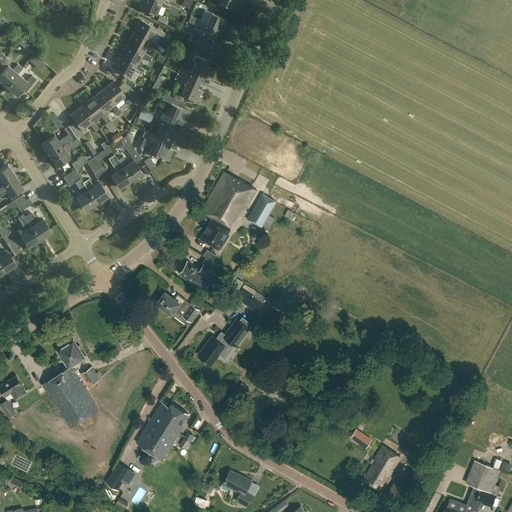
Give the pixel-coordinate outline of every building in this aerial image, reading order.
[(171,6),(163,2),(163,3),(156,0),(142,0),(139,8),(157,16),(161,7),(169,10),(171,6)] [(220,0),(219,3),(239,12),(243,1),(240,0),(220,0)] [(195,26),(214,34),(217,29),(226,33),(231,22),(211,13),(207,24),(197,19),(195,26)] [(162,17),(160,22),(169,25),(171,19),(162,17)] [(141,20),(134,33),(151,42),(155,34),(163,38),(165,34),(141,20)] [(0,27),(0,31),(4,36),(10,30),(4,24),(0,27)] [(195,26),(192,32),(201,36),(196,46),(216,55),(221,44),(211,40),(214,34),(195,26)] [(151,42),(134,33),(127,45),(144,54),(149,46),(156,50),(159,46),(151,42)] [(23,39),(19,43),(24,48),(28,43),(23,39)] [(138,66),(142,58),(150,62),(152,58),(144,54),(127,45),(121,57),(138,66)] [(182,68),(180,74),(199,83),(201,77),(211,81),(216,70),(208,67),(211,62),(192,53),(189,59),(196,62),(191,72),(182,68)] [(159,55),(156,60),(162,63),(164,58),(159,55)] [(0,75),(0,81),(7,87),(18,74),(17,74),(22,68),(17,65),(13,70),(8,66),(11,62),(6,57),(0,64),(0,70),(3,72),(0,75)] [(138,66),(121,57),(114,69),(131,78),(136,70),(143,74),(145,70),(138,66)] [(18,74),(7,87),(17,96),(23,89),(26,92),(36,80),(31,76),(27,82),(18,74)] [(196,89),(199,83),(180,74),(177,80),(186,84),(181,95),(201,103),(206,93),(196,89)] [(162,88),(166,80),(161,78),(157,86),(162,88)] [(115,105),(122,99),(128,107),(132,104),(124,94),(126,93),(130,99),(136,94),(131,88),(124,83),(119,87),(114,81),(103,90),(115,105)] [(115,105),(103,90),(93,98),(104,114),(112,108),(117,115),(121,112),(115,105)] [(158,110),(155,116),(174,125),(177,119),(186,123),(191,112),(182,108),(184,103),(164,94),(162,99),(171,103),(166,114),(158,110)] [(93,122),(101,116),(106,123),(110,121),(104,114),(93,98),(82,107),(93,122)] [(93,122),(82,107),(71,115),(83,130),(90,125),(96,132),(99,129),(93,122)] [(138,117),(150,123),(153,115),(141,110),(138,117)] [(152,122),(161,126),(157,136),(156,137),(165,140),(164,140),(176,145),(181,135),(171,130),(174,125),(155,116),(152,122)] [(77,138),(69,125),(64,129),(72,141),(77,138)] [(156,137),(157,136),(148,132),(144,139),(153,143),(149,153),(168,162),(173,151),(162,146),(164,140),(165,140),(156,137)] [(41,144),(49,155),(64,145),(60,140),(58,141),(55,135),(41,144)] [(134,149),(126,137),(121,140),(129,152),(134,149)] [(97,152),(89,141),(82,145),(90,157),(97,152)] [(123,145),(120,141),(105,150),(108,154),(112,152),(113,154),(118,151),(117,149),(123,145)] [(68,142),(64,145),(49,155),(56,166),(69,158),(66,152),(72,148),(68,142)] [(72,164),(76,169),(87,162),(95,174),(105,168),(97,155),(88,161),(85,156),(72,164)] [(131,181),(114,155),(109,159),(117,171),(111,175),(120,188),(131,181)] [(115,155),(114,155),(131,181),(142,174),(134,160),(128,164),(123,157),(118,160),(115,155)] [(0,186),(0,187),(15,177),(8,165),(0,170),(0,186)] [(79,175),(76,169),(63,177),(69,186),(80,179),(78,175),(79,175)] [(288,171),(287,175),(299,179),(300,174),(288,171)] [(256,190),(224,172),(201,211),(212,217),(200,238),(218,248),(230,228),(233,230),(256,190)] [(22,188),(15,177),(0,187),(4,192),(5,191),(11,200),(19,195),(17,192),(22,188)] [(89,179),(83,183),(96,203),(101,200),(102,202),(104,202),(107,200),(108,198),(107,196),(108,196),(99,183),(93,187),(89,179)] [(85,211),(96,203),(83,183),(87,189),(81,192),(82,194),(77,197),(85,211)] [(275,201),(261,193),(247,219),(261,227),(275,201)] [(23,195),(10,203),(13,209),(17,207),(26,201),(23,195)] [(26,201),(17,207),(20,212),(33,204),(29,198),(26,201)] [(40,240),(30,225),(23,214),(18,217),(26,230),(20,234),(29,247),(40,240)] [(30,225),(40,240),(51,232),(43,219),(37,223),(36,221),(30,225)] [(17,236),(9,224),(0,229),(0,233),(6,243),(17,236)] [(210,251),(206,256),(213,260),(217,255),(210,251)] [(0,252),(0,265),(5,272),(12,268),(19,263),(14,256),(11,258),(7,252),(2,255),(0,252)] [(192,283),(201,290),(214,271),(203,263),(199,269),(195,266),(195,267),(187,262),(183,267),(182,266),(179,270),(180,271),(179,273),(186,278),(185,279),(190,282),(192,283)] [(237,277),(229,272),(223,281),(231,286),(237,277)] [(259,299),(242,288),(235,299),(252,310),(259,299)] [(165,292),(161,298),(160,297),(157,301),(158,302),(156,304),(165,310),(164,312),(168,315),(169,313),(188,327),(199,311),(182,298),(176,294),(174,298),(165,292)] [(206,355),(214,361),(221,352),(222,352),(229,342),(236,347),(250,328),(236,318),(222,337),(221,336),(218,340),(216,339),(215,340),(207,334),(195,351),(204,357),(206,355)] [(84,357),(73,339),(65,344),(63,344),(60,346),(59,348),(57,349),(68,367),(42,384),(69,427),(98,409),(71,366),(84,357)] [(99,379),(92,366),(81,373),(89,385),(99,379)] [(26,392),(16,375),(0,385),(0,387),(5,396),(11,392),(15,399),(26,392)] [(16,413),(8,400),(0,404),(9,418),(16,413)] [(166,434),(173,443),(183,427),(181,426),(189,414),(171,403),(169,406),(162,401),(151,419),(158,423),(158,424),(169,430),(166,434)] [(196,423),(203,428),(210,418),(202,413),(196,423)] [(158,423),(151,419),(136,442),(163,459),(173,443),(166,434),(169,430),(158,424),(158,423)] [(358,430),(354,438),(364,443),(368,435),(358,430)] [(194,437),(187,433),(179,445),(187,450),(194,437)] [(400,457),(382,446),(374,459),(376,460),(373,466),(371,465),(363,479),(379,489),(388,473),(389,474),(400,457)] [(479,489),(470,511),(477,511),(481,503),(491,506),(498,487),(494,485),(500,470),(498,469),(501,460),(493,458),(490,466),(476,461),(468,484),(474,487),(479,489)] [(129,470),(117,463),(106,482),(118,490),(129,470)] [(242,476),(230,470),(223,483),(240,493),(237,500),(247,505),(252,495),(246,491),(252,480),(242,475),(242,476)] [(6,478),(0,480),(0,483),(2,489),(9,487),(6,478)] [(23,487),(25,482),(14,478),(12,482),(23,487)] [(344,489),(351,492),(354,487),(347,483),(344,489)] [(413,496),(394,483),(386,494),(405,507),(413,496)] [(443,511),(470,511),(479,489),(474,487),(467,505),(458,502),(455,509),(446,505),(443,511)]
